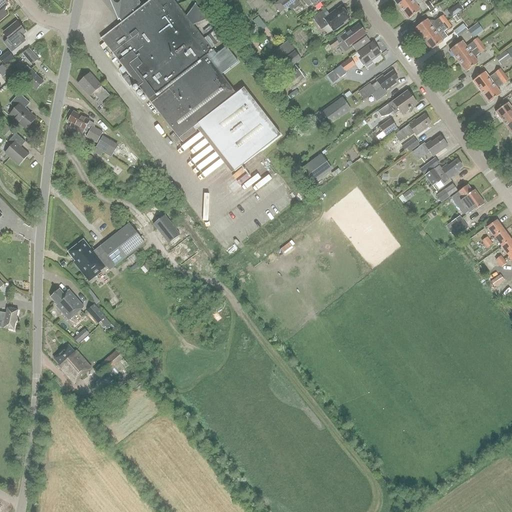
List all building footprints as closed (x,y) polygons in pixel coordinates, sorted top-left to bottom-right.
[(0,0),(0,22),(8,16),(4,12),(5,11),(6,10),(5,9),(5,8),(7,6),(2,0),(0,0)] [(150,0),(141,7),(139,4),(140,3),(137,0),(123,0),(123,7),(120,6),(118,19),(117,20),(117,21),(119,19),(121,22),(100,38),(101,39),(112,53),(111,55),(114,59),(115,57),(122,66),(118,69),(122,74),(126,71),(177,139),(192,128),(194,131),(199,127),(233,172),(280,137),(243,89),(235,95),(220,76),(237,63),(225,48),(216,55),(211,49),(221,41),(214,32),(204,39),(193,26),(207,20),(204,21),(194,7),(195,5),(195,4),(186,16),(173,0),(150,0)] [(298,0),(297,0),(279,0),(273,5),(280,13),(298,0)] [(393,0),(399,9),(411,0),(393,0)] [(423,0),(411,0),(399,9),(407,20),(416,14),(420,11),(416,5),(423,0)] [(432,5),(430,2),(425,5),(429,10),(434,6),(433,4),(432,5)] [(340,7),(329,15),(324,9),(312,19),(320,31),(327,25),(333,32),(343,24),(342,24),(349,19),(340,7)] [(443,16),(438,19),(442,25),(447,22),(443,16)] [(256,17),(252,20),(258,30),(263,27),(256,17)] [(427,20),(415,29),(423,40),(442,25),(438,19),(435,21),(431,25),(428,21),(427,20)] [(447,22),(442,25),(446,30),(446,31),(451,27),(447,22)] [(5,43),(11,51),(25,41),(21,36),(25,33),(18,23),(3,33),(8,40),(5,43)] [(471,36),(481,28),(477,23),(467,31),(471,36)] [(350,49),(348,46),(365,34),(359,24),(350,31),(348,29),(328,43),(329,44),(333,50),(340,45),(345,52),(350,49)] [(442,25),(423,40),(431,50),(443,41),(448,37),(444,32),(446,30),(442,25)] [(463,25),(453,32),(457,37),(467,30),(463,25)] [(450,50),(458,61),(481,44),(477,38),(472,42),(466,47),(462,41),(450,50)] [(287,41),(271,53),(277,61),(293,49),(287,41)] [(359,53),(367,64),(381,54),(373,43),(359,53)] [(333,50),(329,44),(323,49),(327,54),(333,50)] [(458,61),(466,72),(478,63),(474,57),(481,52),(481,53),(485,49),(481,44),(458,61)] [(38,59),(28,48),(21,54),(31,65),(38,59)] [(295,51),(279,63),(285,72),(301,59),(295,51)] [(511,58),(505,51),(495,58),(500,66),(511,58)] [(13,58),(8,53),(0,60),(5,65),(13,58)] [(333,84),(340,79),(348,72),(347,71),(356,64),(351,58),(328,76),(333,84)] [(32,86),(36,90),(44,82),(36,75),(36,74),(32,70),(31,70),(27,66),(20,74),(24,78),(23,79),(27,82),(27,84),(29,86),(30,86),(31,87),(32,86)] [(295,66),(281,77),(287,85),(301,74),(295,66)] [(473,81),(481,92),(504,74),(500,68),(495,72),(495,73),(489,77),(485,72),(473,81)] [(370,84),(358,92),(364,100),(372,95),(376,101),(387,94),(385,91),(396,83),(394,81),(398,78),(392,71),(384,78),(382,76),(376,81),(377,82),(371,86),(370,84)] [(101,87),(89,74),(78,84),(89,96),(93,93),(101,102),(109,96),(105,91),(104,91),(100,87),(101,87)] [(504,74),(481,92),(489,103),(501,94),(496,87),(503,83),(508,80),(504,74)] [(21,88),(14,79),(9,82),(17,92),(21,88)] [(399,111),(402,115),(416,105),(407,92),(393,102),(392,101),(377,113),(381,118),(388,116),(392,113),(394,115),(399,111)] [(9,115),(26,130),(36,119),(25,109),(30,103),(20,94),(10,104),(15,109),(9,115)] [(112,96),(103,105),(111,114),(120,106),(112,96)] [(342,98),(322,112),(330,122),(350,109),(342,98)] [(503,122),(511,116),(511,109),(507,103),(496,112),(503,122)] [(72,114),(68,122),(72,124),(70,127),(76,131),(83,134),(84,132),(85,130),(89,133),(87,137),(97,143),(103,132),(92,127),(94,124),(89,121),(90,120),(75,113),(74,115),(72,114)] [(408,125),(394,135),(399,142),(407,136),(408,138),(414,133),(416,136),(428,128),(426,125),(430,123),(425,116),(416,122),(415,120),(408,125)] [(511,116),(503,122),(511,133),(511,132),(511,116)] [(396,129),(390,120),(379,128),(386,137),(396,129)] [(11,130),(3,123),(0,125),(0,126),(7,133),(11,130)] [(5,154),(19,167),(29,156),(20,148),(25,143),(15,134),(7,143),(11,147),(5,154)] [(95,147),(92,151),(100,156),(103,152),(111,157),(118,146),(102,137),(96,148),(95,147)] [(419,148),(416,150),(411,153),(417,161),(429,152),(433,157),(443,149),(442,147),(446,144),(440,137),(431,143),(430,141),(425,145),(424,143),(418,147),(419,148)] [(418,145),(415,140),(402,148),(406,154),(418,145)] [(313,183),(331,170),(321,155),(303,168),(313,183)] [(422,169),(425,174),(438,164),(434,160),(422,169)] [(425,175),(432,186),(441,179),(440,179),(445,175),(449,179),(460,171),(459,170),(462,167),(457,160),(448,166),(447,164),(442,169),(439,165),(434,169),(433,169),(425,175)] [(240,184),(248,195),(261,185),(257,181),(264,175),(260,169),(248,179),(243,173),(237,178),(241,183),(240,184)] [(455,190),(451,184),(435,196),(440,202),(455,190)] [(467,185),(450,198),(451,199),(452,198),(460,210),(464,207),(469,213),(473,211),(474,212),(484,204),(474,190),(472,192),(467,185)] [(233,188),(220,200),(224,205),(237,193),(233,188)] [(164,216),(153,225),(168,244),(180,235),(164,216)] [(467,228),(458,216),(450,222),(459,234),(467,228)] [(505,230),(498,220),(483,231),(490,241),(505,230)] [(73,262),(88,282),(101,273),(100,272),(111,264),(113,267),(144,243),(129,224),(100,247),(101,248),(95,253),(91,248),(90,249),(83,240),(67,253),(74,261),(73,262)] [(490,241),(497,251),(511,239),(505,230),(490,241)] [(479,240),(485,248),(492,244),(485,236),(479,240)] [(511,254),(511,239),(497,251),(504,260),(511,254)] [(499,255),(493,259),(498,267),(505,263),(499,255)] [(489,280),(492,286),(502,281),(500,276),(489,280)] [(69,321),(84,307),(68,290),(64,294),(59,289),(50,297),(57,305),(55,306),(69,321)] [(94,304),(86,311),(98,324),(100,322),(107,328),(111,324),(105,318),(105,317),(94,304)] [(0,312),(0,314),(0,327),(3,328),(14,331),(18,310),(7,308),(6,313),(0,312)] [(78,344),(83,339),(78,334),(73,339),(78,344)] [(59,367),(74,384),(91,369),(76,352),(74,353),(68,346),(53,358),(60,366),(59,367)] [(116,351),(94,370),(106,383),(112,377),(113,378),(128,365),(124,360),(116,351)]
